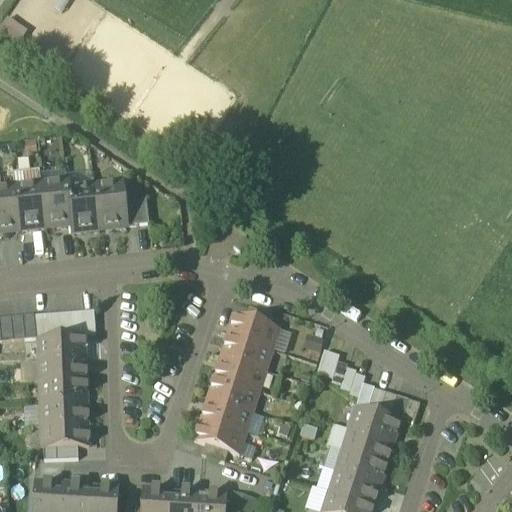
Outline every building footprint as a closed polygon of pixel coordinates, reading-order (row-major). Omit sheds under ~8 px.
[(28,33),(6,20),(0,29),(0,40),(16,51),(28,33)] [(12,177),(14,193),(40,190),(39,178),(39,175),(12,177)] [(40,190),(67,187),(65,175),(39,178),(40,190)] [(67,187),(40,190),(45,232),(71,229),(67,195),(67,187)] [(121,189),(94,192),(98,234),(126,231),(123,207),(121,189)] [(40,190),(14,193),(19,235),(45,232),(40,190)] [(94,192),(67,195),(71,229),(72,237),(98,234),(94,192)] [(14,193),(0,194),(0,236),(19,235),(14,193)] [(146,205),(134,206),(137,230),(149,228),(146,205)] [(126,231),(137,230),(134,206),(123,207),(126,231)] [(245,323),(268,331),(272,319),(249,312),(245,323)] [(94,314),(82,315),(84,339),(95,338),(94,314)] [(82,315),(70,316),(72,340),(84,339),(82,315)] [(70,316),(58,317),(60,341),(72,340),(70,316)] [(58,317),(46,318),(48,342),(60,341),(58,317)] [(36,343),(48,342),(46,318),(34,319),(36,343)] [(22,320),(24,343),(36,343),(34,319),(22,320)] [(22,320),(10,321),(12,345),(24,343),(22,320)] [(234,320),(227,341),(272,355),(273,353),(279,334),(268,331),(245,323),(234,320)] [(10,321),(0,321),(0,341),(0,346),(12,345),(10,321)] [(291,338),(279,334),(273,353),(285,358),(291,338)] [(324,344),(307,339),(303,352),(319,358),(324,344)] [(37,343),(38,366),(85,364),(84,341),(72,342),(60,342),(48,343),(37,343)] [(227,341),(220,361),(265,376),(272,355),(227,341)] [(316,378),(332,383),(337,367),(339,361),(324,356),(316,378)] [(220,361),(214,382),(259,396),(265,376),(220,361)] [(38,366),(39,387),(86,385),(85,364),(38,366)] [(39,387),(38,366),(20,366),(21,388),(39,387)] [(330,388),(340,391),(346,373),(347,370),(337,367),(332,383),(330,388)] [(339,394),(349,397),(355,379),(356,376),(346,373),(340,391),(339,394)] [(349,400),(358,403),(363,389),(365,382),(355,379),(349,397),(348,399),(349,400)] [(214,382),(207,402),(252,417),(259,396),(214,382)] [(39,387),(39,409),(87,407),(86,385),(39,387)] [(355,412),(367,415),(374,394),(374,393),(363,389),(358,403),(355,412)] [(367,415),(378,420),(385,397),(374,394),(367,415)] [(378,420),(389,423),(397,401),(385,397),(378,420)] [(389,423),(401,427),(408,404),(397,401),(389,423)] [(207,402),(200,423),(245,438),(246,436),(252,417),(207,402)] [(401,427),(412,431),(420,408),(408,404),(401,427)] [(40,411),(40,430),(88,428),(87,407),(39,409),(40,411)] [(40,430),(40,411),(24,411),(25,431),(40,430)] [(355,413),(348,434),(393,449),(400,427),(355,413)] [(252,417),(246,436),(258,440),(264,421),(252,417)] [(239,459),(245,438),(200,423),(193,444),(205,448),(227,455),(239,459)] [(88,451),(88,428),(40,430),(41,453),(43,453),(77,451),(88,451)] [(341,455),(348,434),(333,429),(327,450),(330,451),(341,455)] [(317,434),(303,430),(299,441),(313,446),(317,434)] [(348,434),(341,455),(386,469),(393,449),(348,434)] [(201,459),(224,467),(227,455),(205,448),(201,459)] [(43,453),(43,465),(77,463),(77,451),(43,453)] [(341,455),(330,451),(324,471),(335,475),(341,455)] [(341,455),(335,475),(380,490),(386,469),(341,455)] [(335,475),(328,496),(373,510),(380,490),(335,475)] [(32,511),(60,511),(62,492),(51,491),(52,485),(34,484),(32,511)] [(60,511),(76,511),(78,493),(79,493),(79,487),(62,486),(62,492),(60,511)] [(100,511),(116,511),(118,489),(101,488),(100,494),(101,494),(100,511)] [(157,511),(159,498),(160,492),(142,490),(140,511),(157,511)] [(305,511),(322,511),(328,496),(312,491),(305,511)] [(76,511),(88,511),(90,494),(79,493),(78,493),(76,511)] [(196,511),(198,500),(198,494),(181,493),(181,499),(182,499),(180,511),(196,511)] [(100,494),(90,494),(88,511),(100,511),(101,494),(100,494)] [(208,511),(225,511),(226,496),(209,494),(208,501),(209,501),(208,511)] [(252,511),(256,503),(233,495),(226,511),(252,511)] [(372,511),(373,510),(328,496),(322,511),(372,511)] [(157,511),(169,511),(170,499),(159,498),(157,511)] [(181,499),(170,499),(169,511),(180,511),(182,499),(181,499)] [(196,511),(208,511),(209,501),(208,501),(198,500),(196,511)]
